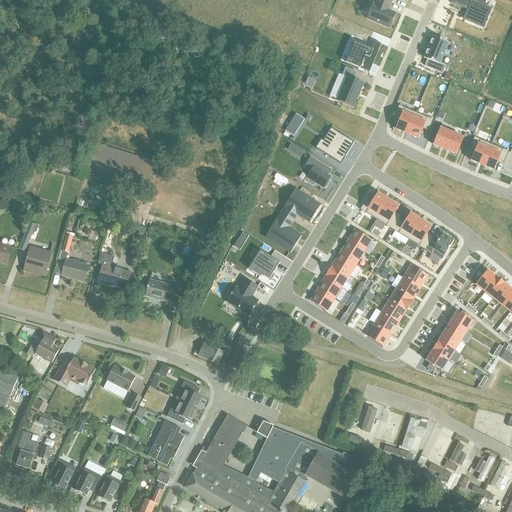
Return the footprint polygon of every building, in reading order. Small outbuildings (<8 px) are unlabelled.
[(373,4),(367,19),(389,29),(395,13),(388,10),(392,1),(389,0),(378,0),(376,5),(373,4)] [(451,0),(451,3),(468,11),(464,20),(475,24),(479,15),(487,18),(491,9),(484,6),(486,0),(451,0)] [(428,50),(424,58),(428,60),(425,67),(442,74),(445,66),(440,64),(449,43),(433,37),(430,45),(427,50),(428,50)] [(351,50),(345,63),(360,69),(364,61),(373,64),(381,44),(374,41),(371,49),(360,44),(354,42),(351,50)] [(347,77),(337,101),(353,108),(364,84),(354,80),(357,73),(346,68),(342,75),(347,77)] [(399,106),(394,117),(400,119),(395,130),(407,134),(416,113),(399,106)] [(416,113),(407,134),(419,139),(423,129),(428,131),(433,120),(416,113)] [(321,139),(315,148),(331,158),(341,164),(346,156),(354,143),(343,135),(343,136),(331,128),(325,138),(327,139),(325,142),(321,139)] [(440,128),(433,145),(445,150),(452,133),(440,128)] [(452,133),(445,150),(456,155),(463,138),(452,133)] [(474,138),(470,149),(475,151),(471,161),(482,166),(491,145),(474,138)] [(158,164),(93,143),(85,171),(92,174),(98,173),(105,175),(108,178),(136,189),(141,173),(154,178),(158,164)] [(491,145),(482,166),(494,171),(498,161),(504,163),(509,152),(491,145)] [(311,157),(304,168),(311,172),(305,181),(314,186),(315,184),(320,187),(324,189),(325,187),(326,188),(330,181),(329,181),(331,177),(328,175),(331,170),(323,165),(311,157)] [(80,169),(59,164),(58,170),(79,175),(80,169)] [(283,206),(279,213),(292,221),(297,215),(308,222),(319,205),(297,191),(287,208),(283,206)] [(367,200),(360,210),(377,220),(389,201),(378,194),(372,203),(367,200)] [(218,196),(211,218),(225,222),(232,200),(218,196)] [(389,201),(377,220),(393,230),(399,220),(401,217),(395,213),(399,207),(389,201)] [(279,213),(264,237),(289,252),(300,235),(288,228),(292,221),(279,213)] [(399,220),(393,230),(409,241),(421,221),(410,214),(404,223),(399,220)] [(421,221),(409,241),(425,251),(432,241),(431,240),(434,237),(428,233),(431,227),(421,221)] [(29,223),(19,249),(25,252),(33,232),(36,233),(39,226),(29,223)] [(355,230),(347,242),(364,253),(372,241),(355,230)] [(244,243),(249,236),(243,232),(238,240),(244,243)] [(432,241),(425,251),(442,261),(454,241),(443,234),(437,244),(432,241)] [(90,267),(73,262),(66,261),(73,238),(67,236),(59,264),(65,266),(62,277),(85,283),(90,267)] [(347,242),(340,254),(357,265),(364,253),(347,242)] [(0,263),(8,265),(12,249),(0,245),(0,263)] [(31,248),(29,253),(24,272),(46,278),(52,253),(31,248)] [(260,251),(249,269),(261,277),(262,276),(271,281),(275,275),(273,274),(280,263),(260,251)] [(340,254),(333,266),(349,276),(357,265),(340,254)] [(98,284),(127,292),(132,274),(111,269),(114,258),(101,255),(98,265),(103,266),(98,284)] [(333,266),(325,277),(342,288),(349,276),(333,266)] [(411,266),(404,278),(420,288),(428,276),(411,266)] [(385,269),(381,275),(386,278),(390,272),(385,269)] [(488,271),(476,285),(485,292),(496,278),(488,271)] [(325,277),(318,289),(335,300),(342,288),(325,277)] [(404,278),(396,289),(413,300),(420,288),(404,278)] [(496,278),(485,292),(493,299),(505,285),(496,278)] [(236,287),(227,303),(249,316),(259,301),(251,296),(253,293),(254,294),(258,287),(246,279),(240,289),(236,287)] [(181,296),(184,284),(179,282),(177,289),(150,282),(146,298),(173,304),(176,295),(181,296)] [(361,284),(358,289),(363,292),(366,287),(363,285),(361,284)] [(511,290),(505,285),(493,299),(502,306),(511,293),(511,290)] [(318,289),(310,301),(327,312),(335,300),(318,289)] [(396,289),(389,301),(406,312),(413,300),(396,289)] [(368,292),(364,299),(369,303),(374,296),(368,292)] [(511,293),(502,306),(510,313),(511,310),(511,293)] [(363,301),(358,309),(363,312),(368,304),(363,301)] [(389,301),(382,313),(398,323),(406,312),(389,301)] [(457,312),(451,322),(466,332),(473,322),(457,312)] [(382,313),(374,324),(391,335),(398,323),(382,313)] [(451,322),(445,332),(460,342),(466,332),(451,322)] [(374,324),(367,337),(383,347),(391,335),(374,324)] [(60,350),(49,344),(52,337),(43,332),(39,339),(43,341),(35,354),(33,358),(40,362),(42,358),(52,363),(60,350)] [(445,332),(439,342),(456,353),(457,352),(455,351),(460,342),(445,332)] [(439,342),(433,351),(450,362),(456,353),(439,342)] [(199,356),(218,365),(224,353),(205,343),(199,356)] [(433,351),(426,361),(442,371),(448,361),(450,363),(450,362),(433,351)] [(65,359),(53,381),(66,388),(71,379),(86,387),(91,380),(92,378),(91,378),(96,370),(74,358),(71,363),(65,359)] [(168,376),(172,367),(164,364),(161,373),(168,376)] [(121,370),(114,366),(106,381),(128,392),(136,377),(128,373),(128,372),(122,369),(121,370)] [(0,446),(1,444),(0,443),(0,420),(10,398),(18,380),(0,372),(0,446)] [(176,399),(197,410),(203,398),(198,395),(200,390),(184,382),(176,399)] [(142,398),(134,394),(127,408),(134,412),(142,398)] [(40,398),(35,408),(46,413),(51,403),(40,398)] [(167,417),(183,425),(186,419),(191,422),(197,410),(176,399),(167,417)] [(146,411),(140,408),(135,417),(142,420),(146,411)] [(362,432),(371,434),(378,411),(369,409),(362,432)] [(206,453),(202,451),(192,467),(196,469),(185,488),(225,511),(287,511),(290,508),(308,478),(342,498),(359,469),(364,461),(343,453),(342,455),(273,428),(274,426),(263,422),(257,433),(255,432),(257,433),(267,439),(250,474),(258,478),(260,473),(279,484),(274,492),(255,483),(256,482),(223,466),(246,427),(247,428),(248,427),(237,421),(237,420),(227,414),(223,423),(206,453)] [(112,426),(126,432),(129,423),(116,417),(112,426)] [(393,430),(392,433),(396,435),(401,424),(390,419),(387,427),(393,430)] [(412,420),(403,449),(412,451),(416,436),(423,439),(426,430),(419,428),(421,422),(412,420)] [(165,421),(148,457),(167,466),(171,459),(173,460),(176,453),(180,445),(184,437),(178,435),(181,429),(165,421)] [(20,441),(17,451),(21,452),(17,466),(30,470),(33,459),(36,460),(38,453),(35,452),(38,443),(30,440),(32,434),(23,431),(20,441)] [(119,444),(123,436),(114,432),(111,441),(119,444)] [(430,460),(439,464),(453,436),(444,432),(430,460)] [(349,441),(361,444),(362,439),(351,435),(349,441)] [(459,442),(450,460),(462,465),(467,454),(462,451),(465,445),(459,442)] [(383,452),(406,459),(408,453),(398,450),(397,450),(385,446),(383,452)] [(40,458),(47,460),(51,449),(43,447),(40,458)] [(481,473),(479,478),(484,481),(495,459),(490,456),(487,462),(481,459),(475,470),(481,473)] [(421,457),(416,468),(421,470),(426,459),(421,457)] [(55,478),(52,483),(65,490),(76,468),(58,459),(50,475),(55,478)] [(406,462),(394,459),(391,470),(402,474),(406,462)] [(90,460),(87,467),(106,475),(109,468),(90,460)] [(447,461),(444,467),(455,473),(458,467),(447,461)] [(499,488),(510,464),(503,461),(492,484),(499,488)] [(448,483),(452,475),(442,470),(442,469),(431,464),(429,469),(432,470),(429,474),(448,483)] [(85,468),(74,490),(86,496),(89,490),(95,493),(103,477),(85,468)] [(157,505),(166,485),(167,486),(171,478),(161,474),(158,482),(159,482),(151,502),(145,499),(139,511),(151,511),(155,504),(157,505)] [(126,484),(108,475),(98,497),(110,503),(113,497),(118,500),(126,484)] [(470,479),(465,477),(459,488),(464,490),(470,479)] [(474,486),(472,491),(482,496),(492,501),(494,497),(484,491),(474,486)]
